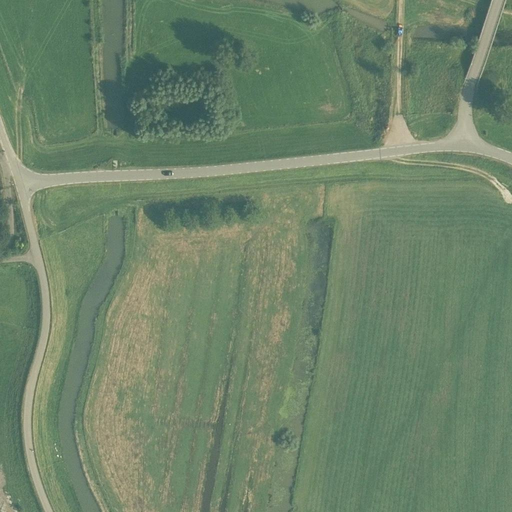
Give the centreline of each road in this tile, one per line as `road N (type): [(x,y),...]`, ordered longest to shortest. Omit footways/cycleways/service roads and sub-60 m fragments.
road 1 (unclassified): [(17,180),(210,171),(460,141)]
road 2 (unclassified): [(49,511),(23,441),(41,296),(17,180)]
road 3 (track): [(400,0),(400,150)]
road 4 (unclassified): [(460,141),(469,81),(496,0)]
